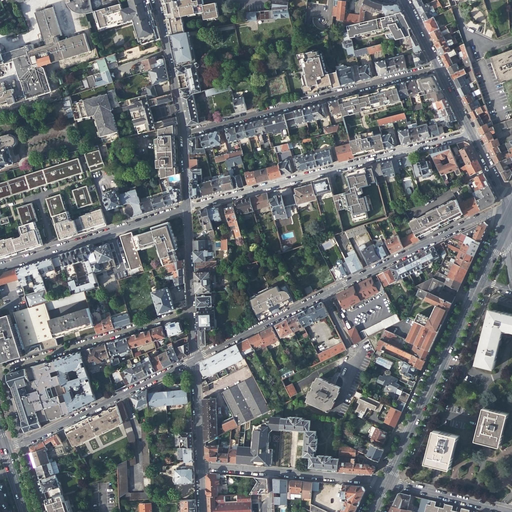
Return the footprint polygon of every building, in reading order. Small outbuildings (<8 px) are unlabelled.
[(90,0),(74,0),(67,1),(67,3),(67,4),(68,6),(69,7),(71,10),(72,11),(75,12),(77,13),(79,14),(82,14),(85,14),(84,11),(92,10),(90,0)] [(119,0),(120,3),(96,11),(101,27),(111,24),(110,23),(121,20),(122,23),(126,21),(125,19),(134,17),(135,20),(136,20),(141,36),(142,35),(143,39),(142,40),(143,43),(143,45),(160,39),(156,27),(154,27),(152,21),(151,21),(150,16),(151,16),(150,14),(152,14),(151,10),(149,11),(147,4),(150,3),(148,0),(119,0)] [(161,0),(163,4),(168,19),(166,19),(170,36),(175,35),(185,33),(182,17),(203,12),(204,20),(219,17),(216,3),(204,5),(202,0),(180,0),(179,0),(178,0),(161,0)] [(273,0),(272,10),(273,10),(287,9),(288,2),(273,0)] [(343,27),(347,26),(360,23),(362,7),(364,0),(357,0),(356,4),(355,15),(347,14),(346,12),(345,12),(346,2),(344,2),(334,1),(333,17),(337,17),(337,21),(341,22),(343,23),(343,27)] [(368,0),(364,0),(362,7),(360,23),(364,22),(366,12),(367,11),(374,13),(379,12),(382,5),(379,4),(375,3),(372,2),(370,1),(368,0)] [(427,4),(426,1),(423,2),(422,0),(418,0),(414,2),(415,5),(417,8),(427,4)] [(382,5),(379,12),(383,11),(386,12),(386,17),(389,16),(395,14),(395,13),(401,12),(402,12),(398,4),(395,4),(392,5),(390,5),(388,5),(384,5),(382,5)] [(429,8),(427,4),(417,8),(419,12),(420,15),(435,8),(435,7),(433,7),(433,6),(429,8)] [(436,10),(435,8),(420,15),(422,18),(424,22),(433,17),(434,17),(432,13),(435,12),(435,10),(436,10)] [(280,18),(289,17),(288,13),(287,9),(273,10),(274,18),(280,18)] [(274,18),(273,10),(272,10),(256,11),(256,20),(274,18)] [(101,27),(96,11),(94,11),(100,30),(122,23),(121,20),(110,23),(111,24),(101,27)] [(256,20),(256,11),(246,12),(247,21),(256,20)] [(378,29),(380,31),(380,29),(389,26),(390,28),(392,32),(393,34),(394,36),(411,32),(410,27),(406,19),(405,18),(403,19),(402,17),(403,16),(401,12),(395,13),(395,14),(389,16),(386,17),(379,18),(375,19),(373,20),(364,22),(360,23),(347,26),(347,30),(349,37),(351,37),(353,38),(353,36),(361,34),(363,35),(364,33),(371,31),(373,33),(374,31),(378,29)] [(125,19),(126,21),(133,19),(141,44),(143,43),(142,40),(143,39),(142,35),(141,36),(136,20),(135,20),(134,17),(125,19)] [(438,27),(433,17),(424,22),(426,27),(430,34),(446,26),(448,24),(447,22),(438,27)] [(448,29),(446,26),(430,34),(432,38),(434,42),(444,37),(452,33),(452,32),(443,36),(441,32),(448,29)] [(351,57),(356,56),(354,51),(351,40),(349,40),(349,39),(349,37),(347,30),(345,31),(346,33),(343,34),(345,41),(344,41),(343,43),(344,47),(345,49),(347,48),(349,55),(349,56),(350,57),(351,57)] [(408,50),(412,48),(419,45),(416,40),(414,35),(412,36),(402,38),(399,39),(400,41),(401,44),(403,44),(406,43),(408,50)] [(176,61),(177,68),(196,64),(194,56),(193,57),(191,50),(193,50),(192,46),(190,46),(189,40),(191,39),(190,37),(190,36),(178,39),(178,40),(171,40),(173,53),(175,61),(176,61)] [(435,45),(437,49),(456,40),(455,37),(452,39),(452,40),(450,40),(449,40),(448,41),(447,42),(444,37),(434,42),(435,45)] [(439,52),(441,56),(451,51),(449,46),(450,46),(452,45),(452,44),(453,44),(454,44),(457,43),(456,40),(437,49),(439,52)] [(381,44),(368,47),(369,54),(370,54),(376,53),(375,52),(383,50),(381,44)] [(412,48),(416,67),(426,64),(427,62),(423,53),(419,45),(412,48)] [(462,56),(463,60),(468,57),(465,50),(464,45),(458,47),(459,49),(460,52),(459,52),(461,57),(462,56)] [(356,57),(369,54),(368,47),(354,51),(356,56),(356,57)] [(305,71),(307,71),(308,74),(306,75),(303,75),(306,85),(303,86),(305,93),(306,93),(307,95),(321,91),(320,89),(324,88),(324,86),(328,85),(328,86),(329,89),(337,87),(341,86),(338,73),(329,75),(328,73),(327,73),(322,54),(319,55),(318,52),(314,53),(313,50),(298,54),(299,60),(302,60),(305,71)] [(456,54),(454,51),(454,50),(451,51),(441,56),(442,59),(447,68),(452,65),(449,58),(456,54)] [(110,64),(117,62),(115,54),(99,59),(97,60),(101,73),(110,70),(108,64),(110,63),(110,64)] [(403,55),(394,58),(398,71),(403,70),(407,69),(403,55)] [(511,55),(505,58),(494,62),(504,87),(511,84),(511,55)] [(156,56),(145,60),(142,62),(145,71),(149,70),(165,65),(164,58),(157,60),(156,56)] [(458,68),(457,65),(456,63),(452,65),(447,68),(449,72),(451,75),(460,71),(464,69),(465,68),(468,67),(471,65),(468,57),(463,60),(462,60),(463,62),(464,65),(458,68)] [(473,64),(471,65),(473,70),(476,80),(477,82),(479,89),(481,93),(482,97),(485,105),(488,114),(490,119),(491,122),(492,126),(503,122),(511,119),(511,113),(494,62),(492,57),(480,61),(473,64)] [(394,58),(385,60),(389,74),(395,72),(398,71),(394,58)] [(375,63),(379,76),(385,75),(389,74),(385,60),(376,63),(375,63)] [(198,64),(198,63),(197,63),(196,64),(177,68),(176,68),(178,76),(186,74),(187,80),(188,87),(180,89),(182,97),(193,94),(201,92),(196,68),(197,68),(198,68),(199,68),(200,67),(200,66),(200,65),(200,64),(199,64),(198,64)] [(369,64),(359,67),(363,81),(372,78),(371,73),(369,64)] [(153,85),(168,80),(165,65),(149,70),(153,85)] [(356,82),(352,67),(346,68),(346,67),(345,66),(343,66),(343,65),(336,67),(338,73),(341,86),(353,83),(356,82)] [(358,65),(352,67),(356,82),(363,81),(359,67),(358,65)] [(466,73),(464,69),(460,71),(451,75),(452,77),(453,80),(463,75),(466,73)] [(99,72),(85,77),(89,89),(109,83),(107,77),(110,76),(113,75),(112,71),(110,71),(110,70),(101,73),(100,73),(99,72)] [(264,78),(269,100),(271,99),(290,94),(285,72),(264,78)] [(423,96),(426,95),(442,91),(438,83),(435,77),(432,75),(419,78),(415,79),(418,93),(419,95),(419,97),(423,96)] [(467,83),(463,75),(453,80),(456,85),(458,89),(466,85),(469,84),(469,82),(467,83)] [(410,81),(406,82),(409,96),(418,93),(415,79),(410,81)] [(400,98),(409,96),(406,82),(401,83),(397,84),(400,98)] [(342,99),(338,99),(341,110),(342,113),(343,117),(347,116),(350,116),(350,115),(355,113),(357,113),(356,109),(361,108),(362,113),(369,111),(369,112),(378,109),(377,108),(382,106),(381,103),(385,102),(386,106),(395,104),(394,102),(401,100),(400,98),(397,84),(384,87),(381,88),(383,94),(377,96),(376,94),(360,98),(359,98),(360,100),(356,101),(354,95),(352,96),(342,99)] [(106,143),(119,140),(112,114),(111,114),(110,111),(129,106),(131,113),(133,112),(134,119),(133,120),(135,127),(137,127),(139,135),(159,129),(176,124),(177,124),(175,117),(154,123),(150,107),(173,101),(171,94),(157,98),(153,85),(145,87),(148,95),(118,103),(115,91),(107,93),(108,95),(71,105),(75,120),(93,116),(93,114),(96,113),(97,118),(95,119),(102,144),(106,143)] [(231,90),(230,87),(229,85),(206,91),(205,91),(206,97),(231,90)] [(470,93),(466,85),(458,89),(460,94),(462,97),(470,93)] [(479,89),(470,93),(462,97),(464,102),(466,105),(473,102),(471,98),(481,93),(479,89)] [(432,98),(433,103),(446,99),(445,97),(444,98),(444,95),(443,94),(442,91),(426,95),(423,96),(424,98),(427,98),(427,99),(432,98)] [(233,100),(237,113),(247,111),(253,109),(251,102),(245,103),(244,98),(247,97),(246,93),(242,94),(243,97),(233,100)] [(198,120),(193,94),(182,97),(184,109),(187,126),(204,122),(204,118),(198,120)] [(69,96),(63,98),(64,102),(65,106),(66,110),(68,115),(68,114),(69,118),(74,117),(69,96)] [(332,116),(342,113),(341,110),(338,99),(333,101),(328,102),(332,116)] [(436,104),(438,111),(441,110),(450,108),(448,102),(446,99),(433,103),(431,103),(432,106),(433,106),(435,105),(435,104),(436,104)] [(477,100),(473,102),(466,105),(468,109),(469,113),(476,110),(474,106),(477,105),(479,104),(477,100)] [(325,117),(322,104),(317,105),(312,106),(316,120),(325,117)] [(484,112),(486,115),(488,114),(485,105),(479,108),(476,110),(469,113),(472,117),(474,121),(480,118),(478,115),(484,112)] [(306,122),(316,120),(312,106),(306,108),(303,109),(306,122)] [(439,115),(439,118),(454,115),(452,110),(450,108),(441,110),(442,114),(439,115)] [(297,125),(306,122),(303,109),(298,110),(294,111),(297,125)] [(287,128),(297,125),(294,111),(289,112),(284,114),(287,128)] [(282,132),(285,144),(288,144),(291,143),(289,136),(287,128),(284,114),(279,115),(270,118),(264,119),(267,133),(268,136),(282,132)] [(404,114),(391,117),(393,123),(393,122),(394,123),(397,122),(406,119),(404,114)] [(483,122),(490,119),(488,114),(486,115),(480,118),(474,121),(475,124),(477,128),(484,125),(483,122)] [(452,122),(457,121),(455,117),(454,115),(439,118),(435,119),(436,122),(440,121),(441,123),(446,121),(447,123),(446,123),(447,126),(449,127),(452,126),(453,125),(452,122)] [(393,125),(393,123),(391,117),(378,121),(379,126),(388,124),(389,126),(393,125)] [(262,134),(267,133),(264,119),(259,120),(254,122),(257,135),(260,145),(264,144),(262,134)] [(511,119),(503,122),(492,126),(493,127),(494,130),(494,132),(496,138),(497,139),(503,137),(501,130),(506,129),(511,126),(511,119)] [(248,138),(257,135),(254,122),(249,123),(245,124),(248,137),(248,138)] [(488,128),(492,126),(491,122),(484,125),(477,128),(479,132),(481,136),(494,130),(493,127),(489,129),(488,128)] [(435,125),(427,127),(430,138),(435,137),(439,136),(437,128),(436,123),(435,123),(434,124),(435,125)] [(161,168),(162,180),(166,179),(169,178),(172,177),(179,176),(178,168),(176,168),(176,165),(175,141),(174,135),(177,135),(176,130),(176,127),(176,124),(159,129),(160,132),(160,135),(160,138),(156,139),(157,144),(158,168),(161,168)] [(249,142),(248,138),(248,137),(245,124),(240,125),(235,126),(239,140),(240,144),(249,142)] [(426,124),(417,127),(421,140),(426,139),(430,138),(427,127),(426,124)] [(412,128),(411,125),(407,126),(408,129),(412,143),(416,142),(421,140),(417,127),(412,128)] [(229,143),(239,140),(235,126),(229,128),(225,129),(229,143)] [(400,139),(402,145),(407,144),(412,143),(408,129),(398,132),(400,139)] [(491,134),(494,132),(494,130),(481,136),(483,140),(485,143),(494,139),(491,134)] [(222,145),(218,131),(213,132),(208,134),(212,147),(222,145)] [(392,133),(382,136),(385,150),(395,147),(394,141),(392,133)] [(11,135),(10,134),(0,137),(0,168),(2,168),(5,167),(5,166),(18,163),(18,161),(19,161),(17,155),(16,156),(14,147),(15,146),(16,145),(16,144),(17,143),(17,141),(16,140),(16,139),(15,137),(13,136),(12,136),(11,135)] [(212,149),(212,147),(208,134),(204,135),(201,136),(204,149),(205,151),(212,149)] [(359,153),(369,150),(368,147),(372,145),(374,150),(374,152),(385,150),(382,136),(381,136),(373,138),(373,136),(369,137),(370,142),(369,142),(366,134),(357,136),(356,136),(355,136),(357,141),(350,143),(351,144),(354,155),(359,154),(359,153)] [(195,142),(195,137),(188,139),(189,154),(204,153),(204,156),(206,156),(205,151),(204,149),(196,149),(195,142)] [(496,138),(494,139),(485,143),(487,147),(488,150),(498,146),(500,145),(497,139),(496,138)] [(293,142),(291,143),(288,144),(290,151),(296,173),(304,171),(309,170),(305,156),(296,158),(293,148),(295,148),(293,142)] [(461,159),(462,159),(473,153),(471,149),(468,144),(464,142),(457,144),(462,155),(460,156),(461,159)] [(282,153),(290,151),(288,144),(285,144),(275,147),(275,148),(276,151),(276,153),(282,152),(282,153)] [(351,144),(336,148),(339,162),(347,160),(354,158),(354,155),(351,144)] [(90,172),(105,168),(98,145),(84,150),(85,153),(88,163),(90,172)] [(458,175),(461,173),(459,169),(449,146),(439,148),(430,150),(446,184),(449,183),(447,180),(448,179),(448,178),(446,175),(447,174),(454,171),(455,171),(457,174),(458,175)] [(501,153),(498,146),(488,150),(490,153),(492,156),(501,153)] [(315,153),(315,154),(318,167),(326,165),(333,163),(329,149),(315,153)] [(232,151),(228,153),(230,159),(241,156),(243,155),(242,150),(233,152),(232,151)] [(216,163),(226,160),(230,159),(228,153),(224,153),(224,154),(215,157),(216,163)] [(462,159),(463,160),(464,160),(467,165),(477,160),(475,156),(473,153),(462,159)] [(507,155),(507,156),(503,157),(502,155),(501,153),(492,156),(493,160),(495,163),(504,160),(508,158),(511,157),(509,153),(506,154),(507,155)] [(315,154),(305,156),(309,170),(313,168),(318,167),(315,154)] [(243,164),(241,156),(230,159),(226,160),(230,175),(234,189),(240,188),(243,187),(240,177),(239,176),(234,177),(233,174),(234,174),(233,170),(232,170),(231,167),(233,166),(233,168),(238,167),(237,165),(243,164)] [(409,157),(403,158),(405,167),(411,166),(409,157)] [(509,163),(511,161),(511,157),(508,158),(504,160),(495,163),(497,167),(500,173),(509,169),(508,166),(509,165),(509,163)] [(78,159),(0,183),(0,198),(2,198),(5,197),(20,193),(23,192),(37,187),(40,186),(55,181),(58,181),(72,176),(75,175),(83,173),(78,159)] [(400,175),(397,159),(391,161),(395,176),(400,175)] [(196,160),(193,160),(189,160),(189,170),(197,170),(196,161),(196,160)] [(279,163),(279,165),(282,177),(292,174),(290,167),(289,160),(279,163)] [(468,170),(470,175),(471,176),(475,173),(482,170),(479,164),(477,160),(467,165),(465,166),(459,169),(461,173),(468,170)] [(395,176),(391,161),(387,162),(381,163),(384,174),(384,177),(389,176),(390,178),(395,176)] [(412,165),(415,178),(434,174),(431,161),(424,163),(423,162),(420,162),(418,163),(418,164),(412,165)] [(378,176),(384,174),(381,163),(377,164),(373,165),(374,167),(378,182),(381,182),(380,178),(378,178),(378,176)] [(267,168),(267,169),(270,180),(276,178),(282,177),(279,165),(267,168)] [(362,168),(355,170),(355,171),(354,171),(355,172),(348,174),(346,177),(350,191),(349,193),(347,193),(344,194),(344,193),(336,195),(333,196),(337,211),(340,210),(348,208),(350,208),(354,222),(367,219),(365,212),(369,211),(365,197),(360,198),(359,195),(362,194),(360,188),(370,186),(369,185),(378,182),(374,167),(365,169),(365,168),(362,169),(362,168)] [(511,167),(509,169),(500,173),(501,176),(504,182),(508,182),(511,173),(511,167)] [(201,169),(197,170),(189,170),(190,176),(190,182),(198,181),(197,175),(201,175),(201,169)] [(267,169),(254,172),(257,183),(264,181),(270,180),(267,169)] [(245,173),(248,185),(254,184),(257,183),(254,172),(250,173),(249,172),(245,173)] [(477,177),(475,173),(471,176),(470,175),(464,178),(466,182),(467,182),(477,177)] [(473,189),(474,192),(489,185),(486,178),(483,174),(477,177),(467,182),(468,185),(471,183),(474,189),(473,189)] [(224,175),(220,176),(220,178),(224,192),(230,190),(234,189),(230,175),(225,177),(224,175)] [(333,195),(328,177),(316,180),(312,181),(313,185),(316,196),(327,193),(327,195),(329,196),(333,195)] [(212,180),(212,181),(216,194),(220,193),(224,192),(220,178),(212,180)] [(199,181),(198,181),(190,182),(191,197),(194,200),(199,198),(202,197),(202,184),(198,185),(198,183),(199,183),(199,181)] [(201,183),(202,184),(202,197),(209,196),(216,194),(212,181),(201,183)] [(468,186),(468,185),(467,182),(466,182),(454,188),(456,192),(468,186)] [(295,196),(297,205),(317,200),(316,196),(313,185),(308,186),(296,190),(297,195),(295,196)] [(472,193),(477,204),(480,210),(488,206),(495,203),(496,198),(492,191),(489,185),(474,192),(472,193)] [(78,208),(92,204),(87,186),(72,190),(75,198),(76,201),(78,208)] [(131,217),(132,218),(144,214),(141,203),(140,200),(136,189),(136,187),(128,189),(129,192),(119,194),(117,190),(103,195),(108,210),(121,206),(123,205),(128,204),(130,204),(131,205),(132,205),(133,207),(134,208),(134,210),(135,213),(134,215),(133,216),(131,217)] [(169,187),(169,188),(175,204),(178,203),(181,202),(181,201),(181,187),(175,187),(169,187)] [(167,192),(162,193),(167,207),(171,205),(175,204),(169,188),(167,189),(167,192)] [(162,193),(151,196),(152,199),(155,210),(161,208),(167,207),(162,193)] [(253,210),(270,205),(269,202),(267,193),(257,196),(250,198),(253,210)] [(60,194),(46,199),(51,217),(54,216),(55,219),(56,224),(60,238),(61,239),(77,234),(77,233),(82,231),(84,231),(85,233),(99,228),(108,225),(102,209),(93,211),(87,213),(87,214),(80,217),(81,218),(73,221),(70,219),(68,211),(66,212),(64,205),(63,202),(60,194)] [(284,208),(295,205),(292,194),(287,195),(281,197),(284,208)] [(287,218),(284,208),(281,197),(281,195),(276,197),(276,199),(274,199),(270,200),(271,201),(269,202),(270,205),(274,220),(282,218),(282,220),(287,218)] [(239,215),(254,211),(253,210),(250,198),(240,200),(236,201),(239,215)] [(152,199),(141,203),(144,214),(149,212),(155,210),(152,199)] [(451,220),(463,214),(462,211),(458,204),(456,200),(410,223),(415,233),(417,237),(436,227),(451,220)] [(0,259),(7,257),(7,258),(10,257),(12,256),(12,255),(14,255),(14,256),(19,254),(19,253),(32,249),(32,250),(34,249),(36,249),(36,248),(44,245),(43,244),(39,229),(38,229),(36,222),(38,221),(32,203),(18,208),(20,215),(19,215),(19,217),(20,219),(21,218),(23,225),(21,226),(22,227),(20,227),(22,233),(23,232),(24,234),(23,236),(15,239),(14,237),(7,239),(7,238),(3,239),(3,238),(0,238),(0,259)] [(468,215),(468,216),(472,214),(480,210),(477,204),(474,205),(462,211),(463,214),(464,216),(468,215)] [(222,210),(221,205),(214,207),(207,209),(211,221),(216,220),(216,222),(221,220),(219,211),(222,210)] [(226,209),(231,226),(239,224),(237,218),(234,207),(231,208),(226,209)] [(416,211),(414,208),(411,209),(405,211),(407,217),(415,214),(416,211)] [(216,239),(211,221),(207,209),(201,210),(199,211),(203,229),(208,228),(210,235),(208,235),(208,240),(213,239),(216,239)] [(409,220),(407,217),(405,211),(400,213),(405,222),(409,220)] [(163,266),(167,265),(178,262),(174,250),(175,249),(175,248),(176,248),(175,243),(168,222),(158,226),(152,228),(152,230),(133,237),(137,250),(157,244),(163,266)] [(461,233),(464,235),(480,243),(484,235),(488,226),(484,222),(473,227),(461,233)] [(364,225),(345,232),(349,239),(368,232),(364,225)] [(225,237),(226,240),(227,240),(234,238),(232,231),(232,230),(227,231),(228,237),(225,237)] [(395,237),(386,242),(392,254),(397,251),(403,248),(400,241),(395,231),(392,232),(395,237)] [(142,267),(137,250),(133,237),(131,232),(120,236),(130,271),(142,267)] [(348,244),(351,243),(349,239),(345,232),(343,232),(333,235),(340,249),(348,245),(348,244)] [(415,233),(400,241),(403,248),(412,244),(419,240),(417,237),(415,233)] [(470,246),(467,253),(474,256),(477,250),(480,243),(464,235),(461,233),(452,238),(461,242),(470,246)] [(380,244),(374,246),(381,259),(387,256),(392,254),(386,242),(383,235),(380,237),(384,245),(381,246),(380,244)] [(212,250),(213,239),(208,240),(200,240),(200,242),(200,250),(209,250),(212,250)] [(194,246),(194,252),(194,255),(194,262),(208,262),(212,262),(212,253),(208,253),(209,250),(200,250),(200,242),(193,243),(194,246)] [(457,245),(456,248),(467,253),(470,246),(461,242),(459,244),(459,245),(457,245)] [(346,262),(352,274),(358,271),(363,268),(351,243),(348,244),(348,245),(340,249),(346,262)] [(444,250),(441,243),(432,247),(425,251),(431,263),(432,263),(433,260),(439,256),(436,250),(440,248),(441,251),(444,250)] [(95,248),(93,244),(92,245),(92,244),(89,245),(89,246),(86,247),(94,272),(101,270),(99,263),(101,262),(103,269),(104,269),(106,270),(110,269),(111,267),(115,266),(108,244),(105,245),(95,248)] [(360,247),(369,265),(373,263),(381,259),(374,246),(374,244),(367,248),(365,244),(360,247)] [(450,245),(449,245),(448,247),(451,248),(451,249),(459,252),(458,254),(457,256),(464,260),(467,253),(456,248),(450,245)] [(98,286),(94,272),(86,247),(73,251),(61,255),(65,269),(73,294),(83,291),(86,290),(92,288),(98,286)] [(424,267),(431,263),(425,251),(421,253),(418,255),(424,267)] [(467,253),(464,260),(471,263),(473,259),(474,256),(467,253)] [(62,270),(65,269),(61,255),(51,258),(47,259),(37,262),(41,277),(46,276),(47,276),(50,276),(51,274),(56,273),(54,267),(60,265),(62,270)] [(420,269),(424,267),(418,255),(414,257),(410,258),(418,275),(422,273),(420,269)] [(451,258),(449,261),(461,267),(464,260),(457,256),(455,260),(451,258)] [(403,262),(409,274),(414,272),(415,274),(416,277),(419,275),(418,275),(410,258),(406,260),(403,262)] [(167,265),(168,269),(169,272),(172,271),(184,268),(184,263),(184,260),(178,262),(167,265)] [(334,268),(332,269),(330,270),(336,282),(345,277),(352,274),(346,262),(343,263),(342,261),(340,260),(338,261),(337,263),(339,266),(338,266),(337,265),(334,266),(334,268)] [(461,267),(467,270),(469,266),(471,263),(464,260),(461,267)] [(445,272),(443,275),(461,283),(464,277),(467,270),(461,267),(449,261),(448,265),(452,267),(450,270),(449,273),(445,272)] [(35,293),(45,290),(43,283),(41,277),(37,262),(32,264),(27,266),(30,275),(33,274),(35,278),(36,278),(37,281),(38,282),(39,285),(33,286),(35,293)] [(216,273),(216,262),(212,262),(208,262),(194,262),(194,265),(195,269),(195,282),(196,293),(211,293),(210,281),(212,280),(212,276),(210,276),(210,273),(216,273)] [(402,278),(409,274),(403,262),(400,263),(396,266),(402,278)] [(26,276),(30,275),(27,266),(23,267),(16,269),(19,279),(25,296),(31,294),(28,286),(27,286),(26,281),(27,281),(26,276)] [(384,287),(402,278),(396,266),(385,271),(377,275),(380,281),(380,282),(382,281),(384,287)] [(166,281),(173,279),(185,275),(184,270),(184,268),(172,271),(173,275),(165,278),(166,281)] [(0,284),(19,279),(16,269),(0,274),(0,284)] [(444,284),(458,291),(460,287),(461,283),(443,275),(437,272),(436,274),(436,276),(438,277),(438,276),(446,280),(444,284)] [(165,285),(166,288),(168,288),(185,283),(185,277),(185,275),(173,279),(174,283),(165,285)] [(374,284),(371,278),(352,287),(337,295),(344,308),(384,288),(380,282),(380,281),(374,284)] [(444,284),(431,278),(429,279),(427,280),(415,286),(417,287),(419,288),(438,297),(441,290),(444,284)] [(257,298),(251,301),(252,303),(253,307),(260,320),(272,314),(274,313),(273,311),(279,308),(280,310),(287,306),(286,305),(289,303),(286,297),(283,296),(281,292),(280,292),(277,286),(272,289),(270,290),(269,289),(263,291),(264,293),(257,297),(257,298)] [(305,290),(307,296),(316,292),(318,291),(317,291),(316,289),(313,291),(311,287),(305,290)] [(171,297),(168,288),(166,288),(157,291),(152,292),(158,314),(174,309),(186,306),(186,301),(173,304),(171,297)] [(415,344),(419,346),(430,351),(441,328),(450,309),(452,303),(438,297),(419,288),(416,293),(415,295),(436,305),(430,318),(418,313),(406,340),(415,344)] [(14,312),(27,355),(57,346),(55,337),(49,320),(46,311),(44,303),(49,302),(45,290),(35,293),(31,294),(25,296),(28,307),(14,312)] [(455,297),(441,290),(438,297),(452,303),(454,299),(455,297)] [(86,299),(85,297),(83,291),(73,294),(61,298),(49,302),(44,303),(46,311),(86,299)] [(282,291),(281,292),(283,296),(286,297),(289,303),(290,305),(294,303),(290,295),(288,293),(287,292),(286,292),(284,291),(282,291)] [(211,300),(211,293),(196,293),(196,299),(196,308),(205,308),(211,307),(211,304),(212,304),(212,302),(212,300),(211,300)] [(329,314),(322,302),(310,308),(298,314),(304,327),(329,314)] [(111,307),(112,312),(124,308),(123,303),(111,307)] [(206,312),(197,312),(197,326),(198,348),(201,349),(205,347),(205,330),(215,329),(214,311),(217,311),(219,309),(218,307),(211,307),(205,308),(205,309),(206,312)] [(74,331),(94,325),(92,318),(91,316),(91,315),(90,311),(89,308),(54,318),(49,320),(55,337),(60,336),(74,331)] [(111,319),(109,313),(100,315),(102,320),(105,331),(109,330),(113,328),(111,319)] [(10,314),(0,317),(0,353),(3,362),(23,356),(10,314)] [(127,314),(111,319),(113,328),(120,326),(130,323),(127,314)] [(294,332),(304,327),(298,314),(293,317),(288,319),(294,332)] [(397,314),(382,321),(386,328),(393,324),(400,320),(397,314)] [(95,317),(92,318),(94,325),(97,333),(101,332),(105,331),(102,320),(97,322),(95,317)] [(479,372),(496,377),(507,338),(511,338),(511,322),(493,317),(481,364),(479,372)] [(282,338),(294,332),(288,319),(284,321),(276,325),(282,338)] [(173,323),(166,325),(167,329),(169,334),(169,336),(174,334),(183,332),(181,326),(182,325),(181,322),(180,322),(180,321),(173,323)] [(367,337),(386,328),(382,321),(358,333),(355,327),(348,331),(354,344),(367,337)] [(153,341),(166,338),(165,337),(169,336),(169,334),(167,329),(166,325),(156,328),(150,330),(153,341)] [(278,340),(272,327),(266,330),(260,333),(266,346),(278,340)] [(153,342),(153,341),(150,330),(137,334),(127,337),(131,349),(153,342)] [(385,330),(380,340),(401,349),(403,345),(392,340),(394,334),(385,330)] [(266,346),(260,333),(255,336),(248,339),(254,350),(255,352),(266,346)] [(131,350),(131,349),(127,337),(117,340),(104,344),(109,358),(109,359),(110,362),(112,366),(119,363),(118,358),(113,360),(112,356),(118,354),(119,357),(121,357),(124,357),(124,355),(127,354),(128,352),(128,351),(131,350)] [(246,353),(254,350),(248,339),(243,341),(237,344),(244,358),(248,356),(246,353)] [(180,340),(178,340),(171,343),(172,345),(174,349),(183,345),(182,343),(180,340)] [(401,349),(380,340),(376,349),(404,362),(418,368),(421,370),(424,364),(426,361),(415,356),(410,354),(401,349)] [(343,342),(318,355),(321,362),(346,350),(343,342)] [(188,343),(183,345),(174,349),(179,360),(187,356),(188,353),(188,343)] [(102,360),(109,358),(104,344),(92,348),(90,349),(81,352),(84,361),(85,365),(87,364),(88,366),(88,365),(89,366),(102,362),(102,361),(102,360)] [(244,358),(237,344),(212,357),(201,362),(202,388),(209,384),(245,366),(247,365),(244,358)] [(172,345),(169,347),(171,351),(167,352),(173,363),(176,362),(179,360),(174,349),(172,345)] [(430,351),(419,346),(417,350),(413,348),(410,354),(415,356),(426,361),(430,351)] [(59,375),(62,383),(70,380),(68,373),(69,373),(69,372),(70,371),(74,369),(74,370),(75,370),(77,370),(80,378),(88,375),(85,366),(83,367),(82,362),(84,361),(81,352),(67,356),(55,360),(58,370),(60,369),(61,374),(59,375)] [(166,352),(158,356),(164,367),(169,365),(173,363),(167,352),(166,352)] [(158,356),(150,359),(156,371),(160,369),(164,367),(158,356)] [(392,363),(378,356),(375,363),(390,369),(392,363)] [(145,359),(147,362),(142,364),(148,375),(152,373),(156,371),(150,359),(149,357),(145,359)] [(48,362),(33,366),(35,373),(36,373),(37,373),(39,381),(35,383),(34,381),(30,382),(25,369),(6,375),(16,405),(25,433),(42,427),(41,424),(47,422),(48,424),(63,417),(62,415),(66,413),(66,415),(70,413),(70,412),(71,412),(65,394),(63,387),(62,383),(59,375),(58,370),(55,360),(54,360),(55,361),(51,362),(48,363),(48,362)] [(416,372),(418,368),(404,362),(402,366),(404,367),(402,372),(413,378),(416,372)] [(137,367),(135,364),(132,365),(133,367),(139,379),(143,378),(148,375),(142,364),(137,367)] [(245,366),(251,378),(253,376),(247,365),(245,366)] [(279,371),(283,379),(295,373),(291,365),(279,371)] [(133,367),(125,371),(120,373),(126,386),(127,385),(139,379),(133,367)] [(189,375),(189,373),(185,371),(177,375),(181,379),(189,375)] [(396,403),(394,409),(402,412),(404,407),(408,400),(410,395),(402,391),(400,395),(395,393),(398,388),(399,385),(396,383),(398,379),(384,373),(383,377),(380,375),(377,382),(386,386),(384,391),(395,396),(393,402),(396,403)] [(63,387),(66,386),(68,392),(67,393),(65,394),(71,412),(71,413),(83,407),(96,401),(88,375),(80,378),(70,380),(62,383),(63,387)] [(216,399),(203,400),(204,418),(205,443),(230,430),(240,425),(249,421),(270,410),(253,376),(251,378),(222,393),(228,405),(232,416),(222,421),(223,428),(218,429),(216,399)] [(329,382),(319,378),(308,400),(330,410),(340,388),(329,382)] [(285,387),(291,397),(297,394),(292,384),(285,387)] [(148,403),(147,389),(141,393),(131,397),(137,408),(148,403)] [(176,391),(165,392),(166,405),(187,403),(187,397),(186,390),(176,391)] [(150,406),(166,405),(165,392),(157,393),(149,394),(150,406)] [(384,404),(357,392),(354,397),(358,399),(356,403),(359,404),(356,411),(359,413),(358,416),(362,418),(367,408),(369,409),(371,410),(371,409),(380,413),(384,404)] [(123,407),(122,402),(117,404),(117,405),(123,422),(123,423),(126,422),(125,419),(127,419),(123,407)] [(75,446),(123,422),(117,405),(95,417),(69,429),(67,430),(70,437),(75,446)] [(385,422),(395,427),(402,412),(394,409),(391,408),(385,422)] [(289,419),(282,418),(281,424),(281,429),(291,430),(293,430),(306,431),(304,460),(305,460),(310,460),(310,468),(323,469),(333,470),(333,472),(338,472),(339,462),(339,459),(331,459),(332,456),(318,455),(318,457),(314,457),(315,450),(317,450),(317,439),(315,439),(316,431),(310,431),(310,420),(302,420),(303,418),(289,416),(289,419)] [(509,422),(485,416),(477,448),(501,455),(509,422)] [(254,463),(254,465),(260,465),(266,466),(271,466),(272,451),(268,451),(270,433),(273,429),(273,427),(276,428),(279,429),(279,430),(281,430),(281,429),(281,424),(282,418),(271,417),(271,420),(267,421),(264,423),(254,427),(254,429),(252,429),(251,447),(243,446),(244,430),(248,428),(249,421),(240,425),(239,437),(238,445),(238,446),(237,463),(239,462),(242,462),(242,464),(248,464),(248,463),(254,463)] [(192,433),(191,420),(183,421),(184,433),(192,433)] [(129,421),(126,422),(123,423),(132,449),(135,448),(134,437),(129,421)] [(141,423),(144,493),(131,494),(128,492),(127,478),(129,478),(128,470),(127,470),(126,466),(136,465),(135,457),(118,465),(118,469),(119,501),(151,499),(148,422),(141,423)] [(230,436),(239,437),(240,425),(230,430),(230,436)] [(376,441),(374,444),(381,447),(382,444),(383,444),(385,441),(385,440),(384,440),(387,433),(377,428),(377,429),(373,427),(371,432),(374,434),(372,439),(376,441)] [(60,432),(57,434),(61,441),(70,437),(67,430),(66,429),(60,432)] [(179,433),(180,449),(192,448),(192,438),(192,433),(184,433),(179,433)] [(31,450),(32,453),(50,447),(63,443),(61,441),(57,434),(48,438),(30,447),(31,450)] [(461,445),(437,439),(429,472),(453,477),(461,445)] [(229,446),(229,454),(228,463),(231,463),(237,463),(238,446),(238,445),(235,444),(235,441),(234,440),(230,440),(229,446)] [(64,443),(63,443),(50,447),(32,453),(34,459),(36,467),(50,462),(50,459),(67,453),(64,443)] [(367,456),(372,458),(379,461),(382,455),(385,449),(381,447),(374,444),(371,443),(370,445),(372,445),(367,456)] [(219,445),(205,446),(206,458),(209,461),(218,462),(218,450),(219,445)] [(219,445),(218,450),(218,462),(224,462),(228,463),(229,454),(229,446),(219,445)] [(355,458),(355,456),(356,450),(353,449),(349,447),(340,446),(339,456),(355,458)] [(184,462),(186,462),(193,462),(193,455),(192,448),(180,449),(179,449),(179,459),(184,459),(184,462)] [(358,464),(355,463),(354,473),(363,474),(372,475),(373,474),(379,461),(372,458),(368,465),(366,465),(360,464),(360,462),(359,462),(358,464)] [(348,463),(339,462),(338,472),(345,473),(354,473),(355,463),(355,459),(352,459),(349,459),(348,463)] [(56,461),(51,462),(55,475),(56,475),(60,473),(56,461)] [(55,475),(51,462),(50,462),(36,467),(38,472),(40,480),(55,475)] [(176,484),(194,483),(193,462),(186,462),(186,467),(177,467),(177,469),(175,469),(175,477),(174,478),(173,479),(173,481),(173,482),(176,484)] [(217,477),(216,475),(210,474),(207,478),(207,488),(207,497),(218,496),(217,486),(220,486),(219,479),(217,479),(217,477)] [(58,482),(56,475),(55,475),(40,480),(44,492),(60,487),(60,486),(61,484),(60,483),(58,482)] [(287,480),(272,479),(273,481),(273,493),(281,493),(281,497),(273,498),(274,505),(286,505),(286,499),(287,480)] [(286,499),(290,499),(294,499),(294,497),(302,498),(302,493),(301,493),(302,482),(287,480),(287,484),(286,499)] [(311,499),(311,491),(312,482),(307,482),(303,482),(302,493),(302,498),(311,499)] [(346,502),(341,511),(355,511),(357,508),(366,490),(363,487),(343,485),(342,498),(349,498),(349,499),(350,500),(349,501),(348,501),(347,501),(346,502)] [(407,510),(411,495),(404,494),(400,493),(398,495),(396,498),(392,507),(407,510)] [(208,511),(253,511),(253,494),(252,494),(237,495),(237,503),(236,504),(228,505),(226,503),(225,496),(218,496),(207,497),(208,511)] [(70,511),(67,501),(64,502),(62,495),(47,500),(50,511),(51,511),(70,511)] [(415,508),(414,511),(415,511),(424,511),(426,504),(428,500),(421,498),(418,508),(415,508)] [(195,511),(195,500),(182,500),(183,510),(180,511),(179,511),(195,511)] [(468,511),(469,510),(461,508),(459,511),(458,511),(451,510),(452,506),(444,504),(443,508),(434,506),(436,502),(431,501),(430,505),(426,504),(424,511),(468,511)] [(151,511),(151,503),(140,504),(140,511),(151,511)]
